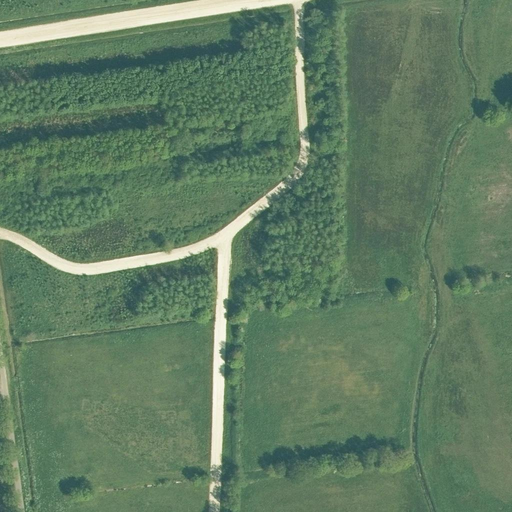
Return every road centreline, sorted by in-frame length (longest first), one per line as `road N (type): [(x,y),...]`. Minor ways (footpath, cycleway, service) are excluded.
road 1 (track): [(298,0),(303,149),(293,177),(261,208),(197,248),(85,270),(0,233)]
road 2 (track): [(262,0),(0,41)]
road 3 (unclassified): [(21,511),(0,349)]
